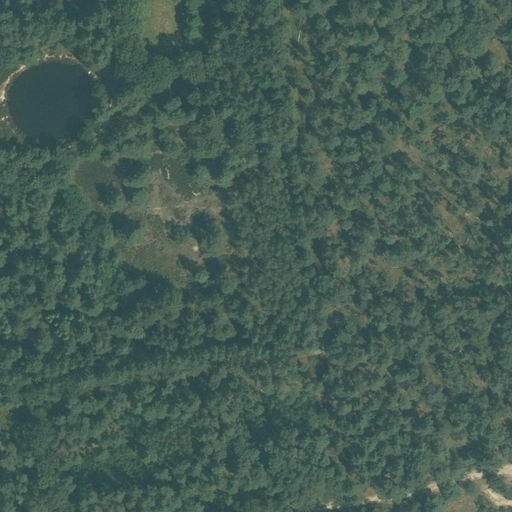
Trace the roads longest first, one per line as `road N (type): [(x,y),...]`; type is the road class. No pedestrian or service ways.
road 1 (track): [(0,169),(76,145),(106,122),(118,67),(114,0)]
road 2 (track): [(392,499),(511,470)]
